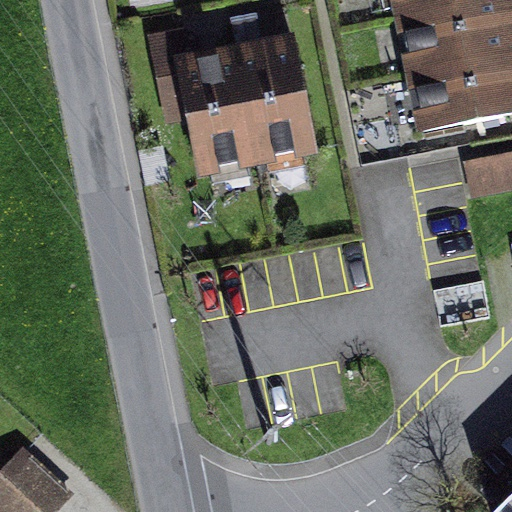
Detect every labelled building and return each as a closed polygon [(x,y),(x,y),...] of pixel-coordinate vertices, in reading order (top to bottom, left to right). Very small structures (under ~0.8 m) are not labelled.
[(398,0),(402,19),(502,0),(398,0)] [(511,14),(509,0),(502,0),(402,19),(412,73),(511,53),(511,14)] [(303,143),(285,48),(236,58),(254,153),(303,143)] [(511,53),(412,73),(422,126),(511,108),(511,53)] [(254,153),(236,58),(187,67),(206,163),(254,153)] [(511,155),(467,164),(473,195),(511,187),(511,155)] [(23,454),(0,479),(0,511),(53,511),(69,495),(23,454)] [(511,511),(511,492),(492,511),(511,511)]
